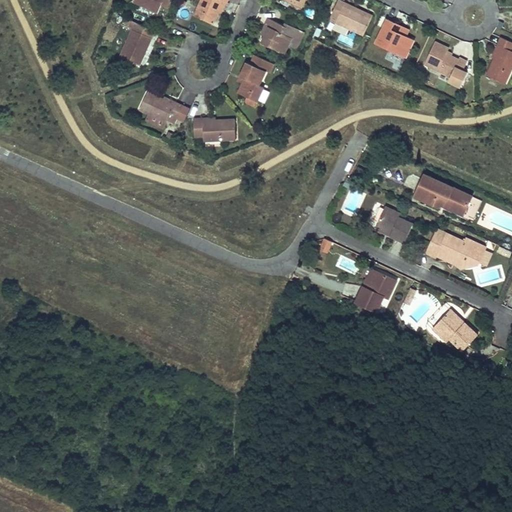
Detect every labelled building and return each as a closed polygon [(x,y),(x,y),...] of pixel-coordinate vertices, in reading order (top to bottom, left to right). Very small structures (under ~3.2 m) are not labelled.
[(133,0),(133,1),(158,12),(162,4),(169,7),(172,0),(133,0)] [(198,0),(193,14),(211,22),(221,0),(225,1),(225,0),(198,0)] [(339,0),(338,2),(356,11),(357,8),(339,0)] [(356,11),(338,2),(330,19),(364,34),(373,15),(357,8),(356,11)] [(178,16),(185,20),(189,11),(181,8),(178,16)] [(286,53),(290,45),(289,45),(293,37),(283,33),(286,26),(270,18),(263,31),(267,33),(265,36),(263,42),(286,53)] [(133,29),(136,22),(128,19),(125,26),(133,29)] [(405,36),(396,32),(392,29),(395,22),(387,19),(376,44),(405,57),(413,39),(405,36)] [(136,22),(133,29),(122,56),(141,65),(156,31),(136,22)] [(287,23),(286,25),(286,26),(283,33),(293,37),(289,45),(290,45),(297,49),(305,31),(287,23)] [(399,25),(396,32),(405,36),(408,29),(399,25)] [(501,46),(495,57),(487,75),(506,83),(511,69),(511,50),(510,49),(511,43),(511,41),(502,37),(498,45),(501,46)] [(435,41),(425,63),(451,75),(449,80),(462,86),(469,72),(464,70),(468,60),(460,57),(459,58),(447,53),(449,48),(435,41)] [(244,83),(239,93),(248,97),(258,101),(265,87),(260,85),(266,71),(270,73),(275,63),(256,54),(251,64),(247,63),(241,76),(245,79),(244,83)] [(294,74),(287,71),(283,79),(290,83),(294,74)] [(167,122),(168,120),(170,115),(178,118),(184,106),(176,102),(175,104),(163,99),(148,92),(140,110),(149,114),(167,122)] [(258,101),(248,97),(246,101),(256,106),(258,101)] [(190,109),(184,106),(178,118),(185,121),(190,109)] [(167,122),(149,114),(146,120),(164,128),(167,122)] [(216,120),(204,121),(204,119),(194,119),(196,137),(204,137),(205,142),(237,139),(235,119),(216,120)] [(424,174),(415,192),(417,193),(426,175),(424,174)] [(415,192),(414,195),(437,206),(443,204),(445,200),(450,203),(453,209),(462,213),(467,203),(465,202),(468,194),(426,175),(417,193),(415,192)] [(383,206),(374,225),(389,232),(388,235),(402,241),(410,223),(396,216),(398,213),(383,206)] [(374,225),(372,228),(388,235),(389,232),(374,225)] [(434,255),(451,263),(452,260),(466,267),(474,264),(475,261),(481,249),(482,247),(463,238),(461,241),(435,229),(424,253),(434,257),(434,255)] [(508,250),(498,245),(496,251),(506,255),(508,250)] [(481,249),(475,261),(484,265),(490,252),(481,249)] [(452,260),(451,263),(457,269),(466,267),(452,260)] [(364,280),(362,285),(366,287),(373,270),(369,268),(364,280)] [(366,287),(362,285),(355,300),(376,311),(383,295),(387,297),(395,280),(373,270),(366,287)] [(415,290),(409,287),(405,296),(411,298),(415,290)] [(408,304),(411,298),(405,296),(402,302),(408,304)] [(449,309),(435,324),(442,331),(438,335),(445,341),(447,339),(461,351),(477,334),(463,322),(460,325),(457,322),(459,319),(449,309)] [(435,324),(431,329),(438,335),(442,331),(435,324)]
